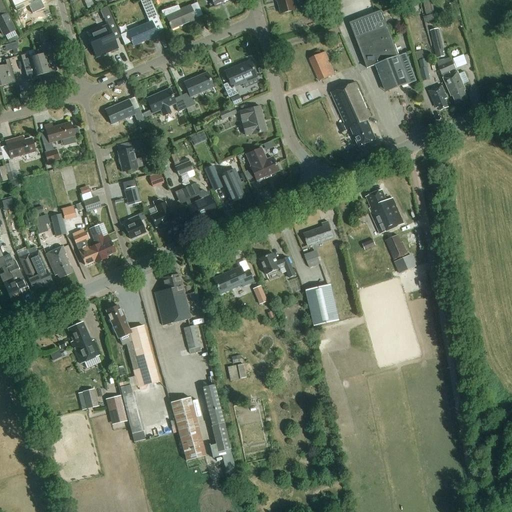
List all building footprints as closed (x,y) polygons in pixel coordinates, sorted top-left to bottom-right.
[(0,0),(0,30),(3,37),(15,31),(0,0)] [(140,0),(147,16),(149,15),(155,12),(149,0),(140,0)] [(275,0),(276,2),(278,2),(281,15),(296,11),(293,0),(275,0)] [(409,5),(411,11),(419,9),(418,3),(409,5)] [(42,4),(30,10),(33,16),(45,11),(42,4)] [(189,6),(178,11),(176,6),(163,11),(171,30),(189,22),(190,24),(196,22),(189,6)] [(400,7),(392,9),(394,16),(401,14),(400,7)] [(433,7),(426,9),(429,22),(439,20),(437,13),(434,14),(433,7)] [(87,36),(90,43),(90,44),(95,57),(117,48),(112,34),(117,32),(106,8),(100,10),(107,25),(97,29),(86,33),(87,36)] [(416,81),(406,54),(399,56),(382,11),(350,23),(367,69),(376,66),(385,90),(399,85),(400,88),(416,81)] [(127,32),(120,35),(124,45),(131,42),(133,45),(150,38),(151,41),(159,38),(156,32),(152,21),(127,32)] [(41,35),(40,35),(42,42),(48,40),(46,34),(45,34),(43,28),(39,29),(41,35)] [(430,30),(436,58),(445,56),(444,52),(439,28),(430,30)] [(17,35),(8,40),(9,43),(19,38),(17,35)] [(46,53),(36,56),(41,75),(56,71),(49,47),(45,49),(46,53)] [(325,52),(309,59),(319,82),(335,75),(325,52)] [(41,75),(36,56),(26,59),(24,55),(20,56),(27,80),(41,75)] [(458,73),(451,76),(449,71),(456,69),(453,61),(452,62),(451,58),(437,61),(442,75),(453,100),(456,98),(458,102),(465,99),(462,91),(466,90),(458,73)] [(5,65),(0,66),(0,86),(0,87),(15,83),(8,59),(4,60),(5,65)] [(420,69),(423,81),(431,79),(427,67),(428,67),(426,59),(419,61),(421,68),(420,69)] [(233,87),(256,78),(249,61),(224,72),(229,83),(223,85),(228,98),(236,95),(233,87)] [(186,109),(188,113),(196,110),(194,106),(191,97),(213,87),(207,73),(184,83),(188,93),(180,96),(186,109)] [(341,133),(346,131),(350,129),(358,148),(374,140),(363,117),(368,115),(353,84),(329,95),(343,125),(338,127),(341,133)] [(441,111),(448,108),(444,99),(446,98),(441,87),(430,92),(437,108),(440,107),(441,111)] [(152,113),(160,110),(163,116),(171,113),(168,107),(175,104),(178,112),(186,109),(180,96),(173,99),(169,89),(146,99),(151,110),(142,113),(144,118),(152,114),(152,113)] [(239,95),(231,99),(234,106),(242,103),(239,95)] [(128,100),(105,110),(111,125),(134,115),(138,123),(144,120),(143,118),(144,118),(142,113),(141,114),(139,108),(132,110),(128,100)] [(219,113),(222,121),(236,114),(233,107),(219,113)] [(251,135),(266,132),(260,107),(239,112),(245,136),(251,135)] [(51,124),(44,126),(49,143),(43,145),(46,154),(44,154),(47,163),(59,160),(56,150),(54,150),(51,143),(62,140),(64,146),(75,143),(73,137),(69,123),(52,128),(51,124)] [(152,135),(144,137),(146,144),(154,142),(152,135)] [(5,142),(10,159),(34,152),(31,139),(13,144),(12,140),(5,142)] [(267,149),(276,146),(274,140),(265,143),(267,149)] [(137,169),(137,168),(143,167),(141,158),(135,160),(133,153),(142,151),(140,141),(127,144),(128,150),(117,153),(122,173),(137,169)] [(246,155),(251,167),(250,168),(257,183),(270,177),(270,175),(278,171),(272,158),(266,160),(261,149),(246,155)] [(175,168),(181,166),(175,154),(170,156),(175,168)] [(236,157),(229,160),(232,167),(239,164),(236,157)] [(5,165),(5,166),(7,174),(9,181),(18,179),(16,171),(13,171),(11,163),(5,165)] [(189,163),(181,166),(175,168),(178,176),(192,171),(189,163)] [(203,168),(213,190),(219,187),(209,166),(203,168)] [(240,185),(237,177),(234,169),(219,176),(231,203),(244,198),(238,186),(240,185)] [(152,187),(164,183),(160,173),(149,177),(152,187)] [(10,183),(12,190),(20,188),(20,187),(22,186),(21,180),(10,183)] [(187,206),(194,222),(216,212),(208,193),(202,191),(199,192),(196,183),(186,188),(193,204),(187,206)] [(81,196),(90,193),(88,186),(79,189),(81,196)] [(136,187),(124,191),(126,198),(138,195),(136,187)] [(379,236),(403,225),(392,200),(387,202),(382,191),(366,198),(371,209),(368,210),(379,236)] [(86,213),(101,208),(97,197),(82,202),(86,213)] [(165,205),(155,210),(157,214),(150,217),(155,229),(172,222),(165,205)] [(32,209),(34,216),(44,213),(42,206),(32,209)] [(73,206),(61,209),(64,219),(76,216),(73,206)] [(49,214),(37,217),(41,231),(49,229),(47,223),(52,222),(49,214)] [(51,217),(55,237),(66,234),(61,215),(51,217)] [(129,225),(124,228),(129,240),(145,234),(137,217),(133,219),(127,222),(129,225)] [(19,220),(10,223),(13,233),(21,230),(19,220)] [(308,248),(334,239),(328,223),(322,225),(323,228),(304,235),(308,248)] [(86,244),(94,261),(94,263),(106,258),(105,256),(114,252),(107,235),(102,237),(97,226),(89,229),(94,241),(92,242),(93,246),(88,248),(87,244),(86,244)] [(8,231),(0,233),(0,240),(1,244),(11,241),(8,231)] [(72,237),(77,248),(84,265),(94,261),(86,244),(87,244),(86,241),(88,240),(84,231),(72,237)] [(398,235),(385,241),(394,260),(396,260),(400,270),(410,266),(405,255),(408,254),(403,242),(402,243),(398,235)] [(373,240),(363,244),(365,251),(376,246),(373,240)] [(64,246),(44,254),(53,276),(56,275),(58,280),(72,274),(64,256),(67,254),(64,246)] [(34,248),(27,251),(28,255),(42,286),(50,282),(36,252),(34,248)] [(18,258),(19,259),(18,259),(33,290),(42,286),(28,255),(27,251),(20,254),(21,257),(18,258)] [(0,268),(4,266),(7,272),(0,274),(0,276),(11,300),(20,296),(6,265),(3,257),(2,257),(0,252),(0,268)] [(15,261),(13,262),(9,254),(3,257),(6,265),(20,296),(29,292),(15,261)] [(284,273),(286,272),(288,278),(294,276),(287,260),(277,264),(272,254),(259,260),(266,276),(283,269),(284,273)] [(321,264),(319,258),(307,262),(309,268),(321,264)] [(245,286),(254,282),(249,271),(242,274),(240,268),(214,280),(220,294),(244,283),(245,286)] [(163,326),(190,320),(179,275),(161,280),(164,291),(155,293),(163,326)] [(260,286),(253,289),(259,305),(267,302),(260,286)] [(330,287),(306,293),(315,328),(338,323),(330,287)] [(189,294),(191,304),(198,302),(196,292),(189,294)] [(129,334),(131,342),(125,343),(133,370),(132,370),(137,388),(138,388),(139,391),(147,389),(146,386),(159,382),(144,325),(129,329),(126,323),(127,322),(122,311),(120,312),(117,306),(106,311),(112,326),(118,339),(129,334)] [(273,311),(267,313),(270,320),(275,317),(273,311)] [(80,365),(100,356),(93,341),(91,342),(82,323),(67,330),(72,343),(70,344),(80,365)] [(189,350),(200,348),(195,326),(184,329),(189,350)] [(240,356),(231,358),(233,364),(241,362),(240,356)] [(236,366),(227,367),(230,382),(238,380),(236,366)] [(123,369),(115,371),(116,377),(119,376),(125,375),(123,369)] [(107,399),(105,400),(111,425),(127,421),(118,385),(105,388),(107,399)] [(224,423),(215,385),(202,388),(212,426),(224,423)] [(83,392),(87,409),(98,407),(94,390),(83,392)] [(134,393),(122,396),(129,425),(133,442),(145,440),(143,431),(144,431),(134,393)] [(190,398),(170,403),(186,461),(205,456),(190,398)] [(212,426),(211,426),(217,453),(231,449),(224,423),(212,426)]
